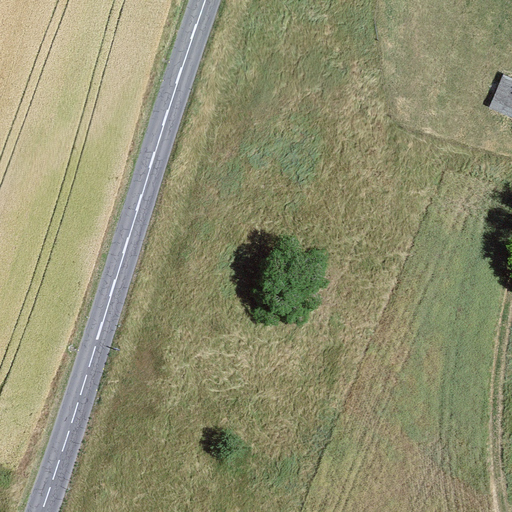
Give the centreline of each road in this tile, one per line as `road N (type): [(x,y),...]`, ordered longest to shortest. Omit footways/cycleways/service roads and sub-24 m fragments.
road 1 (primary): [(204,0),(42,511)]
road 2 (track): [(511,284),(496,393),(500,511)]
